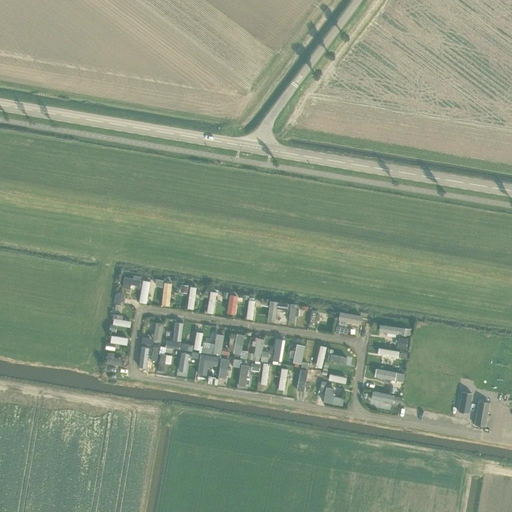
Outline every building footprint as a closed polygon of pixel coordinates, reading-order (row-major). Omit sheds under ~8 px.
[(125,286),(124,293),(136,294),(137,287),(125,286)] [(116,293),(114,302),(123,303),(124,294),(116,293)] [(363,316),(340,312),(339,320),(361,324),(363,316)] [(380,333),(380,344),(399,345),(399,334),(380,333)] [(408,339),(401,338),(399,348),(407,349),(408,339)] [(166,347),(179,349),(180,343),(167,341),(166,347)] [(193,351),(194,346),(182,343),(181,349),(193,351)] [(200,353),(211,355),(212,349),(201,347),(200,353)] [(260,361),(267,362),(269,354),(262,352),(260,361)] [(213,364),(217,365),(219,357),(201,354),(198,374),(206,375),(207,368),(213,364)] [(106,366),(113,369),(117,358),(110,356),(106,366)] [(377,363),(393,365),(394,358),(378,357),(377,363)] [(407,367),(407,362),(401,362),(401,359),(394,359),(394,367),(407,367)] [(187,383),(190,364),(183,363),(180,382),(187,383)] [(249,375),(258,376),(259,365),(251,364),(249,375)] [(228,389),(231,369),(223,367),(219,388),(228,389)] [(269,395),(272,373),(266,372),(263,394),(269,395)] [(302,378),(298,398),(307,400),(312,380),(302,378)] [(377,378),(376,388),(404,389),(404,379),(377,378)] [(373,391),(371,398),(392,402),(394,395),(373,391)] [(462,392),(458,411),(468,413),(472,393),(462,392)] [(484,427),(488,403),(478,401),(474,425),(484,427)]
